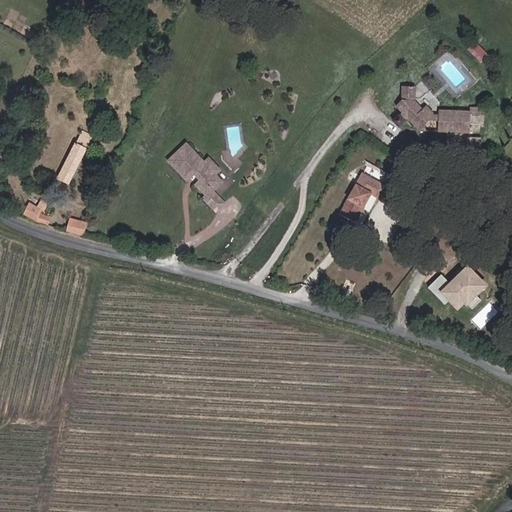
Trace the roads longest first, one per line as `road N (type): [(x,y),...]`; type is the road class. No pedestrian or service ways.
road 1 (unclassified): [(511,377),(452,349),(0,215)]
road 2 (unknown): [(228,283),(370,96)]
